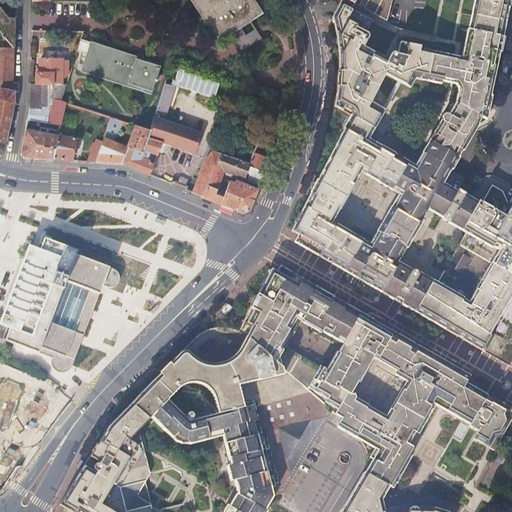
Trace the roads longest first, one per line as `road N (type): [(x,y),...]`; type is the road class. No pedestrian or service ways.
road 1 (secondary): [(254,237),(69,430)]
road 2 (tertiary): [(7,175),(128,187),(254,237)]
road 3 (secondary): [(297,0),(313,50),(312,92),(276,209),(254,237)]
road 4 (unclassified): [(24,0),(21,102),(7,175)]
